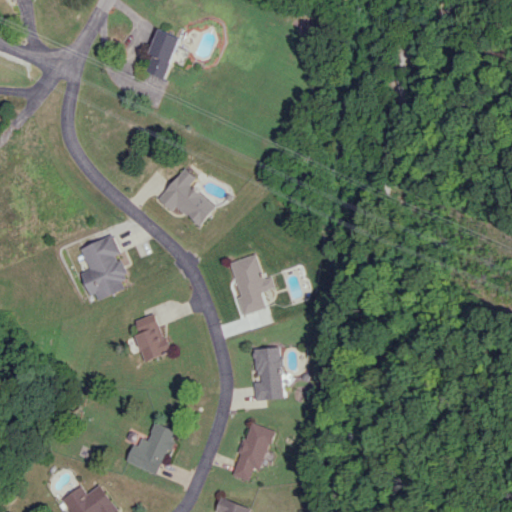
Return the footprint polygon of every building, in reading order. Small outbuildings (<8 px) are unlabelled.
[(149,70),(167,78),(185,37),(163,28),(151,54),(156,56),(149,70)] [(220,206),(194,184),(200,177),(188,167),(161,198),(175,210),(180,205),(203,226),(220,206)] [(83,247),(91,269),(84,272),(96,301),(127,288),(124,280),(130,277),(121,253),(123,252),(116,234),(83,247)] [(233,261),(243,295),(240,296),(245,315),(269,308),(264,291),(279,287),(275,276),(267,278),(259,253),(233,261)] [(147,360),(172,351),(157,312),(132,322),(147,360)] [(286,398),(283,346),(257,348),(258,374),(264,373),(264,381),(257,381),(258,399),(286,398)] [(128,461),(161,475),(180,430),(158,421),(150,439),(145,436),(141,445),(135,442),(128,461)] [(236,474),(253,480),(257,467),(264,470),(277,429),(254,421),(236,474)] [(61,499),(69,511),(116,511),(120,510),(102,483),(88,493),(83,485),(61,499)] [(251,511),(254,506),(222,496),(218,511),(220,511),(251,511)]
